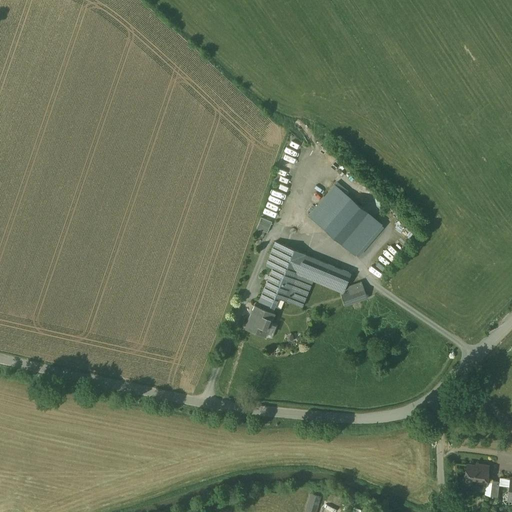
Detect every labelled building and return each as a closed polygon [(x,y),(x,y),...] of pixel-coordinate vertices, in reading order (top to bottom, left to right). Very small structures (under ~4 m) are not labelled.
[(369,213),(335,185),(309,215),(343,244),(369,213)] [(272,221),(262,217),(257,228),(268,232),(272,221)] [(283,244),(276,241),(271,253),(278,256),(283,244)] [(306,254),(283,244),(278,256),(263,290),(279,297),(302,306),(313,280),(343,292),(351,273),(306,254)] [(364,287),(342,295),(346,305),(368,297),(364,287)] [(279,297),(263,290),(258,305),(273,311),(279,297)] [(258,305),(255,304),(246,327),(266,335),(266,334),(271,322),(275,312),(273,311),(258,305)] [(277,324),(271,322),(266,334),(272,337),(277,324)] [(488,465),(476,464),(475,465),(467,464),(466,474),(469,475),(468,482),(470,482),(471,484),(475,485),(477,483),(486,485),(488,465)] [(500,481),(493,480),(491,496),(498,497),(500,481)] [(315,511),(321,496),(311,493),(305,511),(315,511)]
